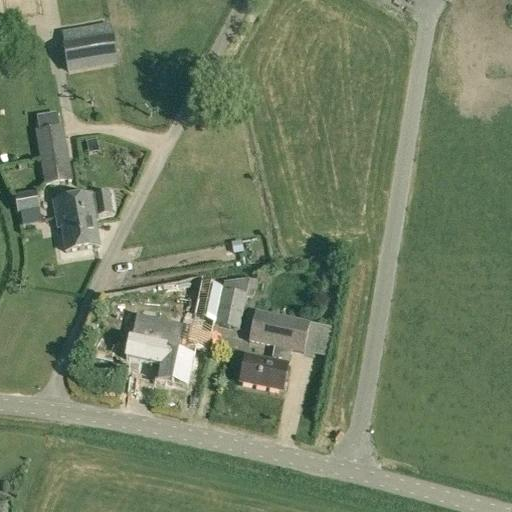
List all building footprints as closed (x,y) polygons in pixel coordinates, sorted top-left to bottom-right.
[(61,32),(66,73),(119,65),(109,23),(61,32)] [(56,128),(35,132),(45,188),(72,183),(62,127),(56,128)] [(17,216),(40,212),(36,193),(14,197),(17,216)] [(57,230),(61,229),(65,254),(99,248),(95,224),(98,224),(98,220),(99,220),(112,218),(108,195),(95,197),(95,196),(53,203),(57,230)] [(243,253),(241,242),(231,244),(233,255),(243,253)] [(322,282),(333,284),(334,273),(323,271),(322,282)] [(222,292),(247,298),(249,298),(252,282),(249,281),(224,285),(222,292)] [(211,340),(214,327),(222,292),(201,287),(196,312),(192,330),(136,318),(132,339),(130,339),(126,361),(162,368),(159,383),(187,389),(194,351),(208,354),(211,340)] [(222,292),(214,327),(239,333),(247,298),(222,292)] [(274,350),(291,353),(328,358),(333,328),(255,312),(248,344),(274,350)] [(288,367),(291,353),(274,350),(271,364),(245,358),(240,384),(282,393),(288,367)]
